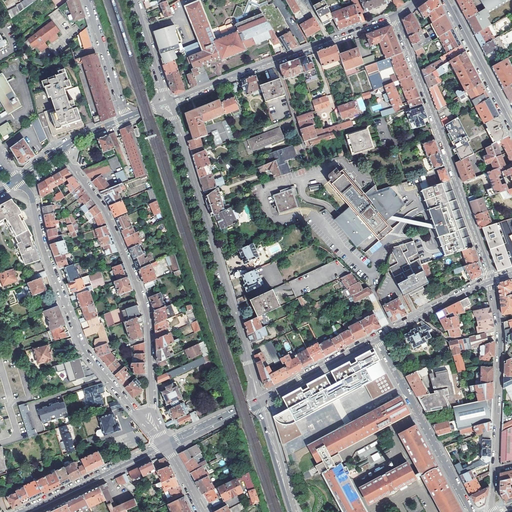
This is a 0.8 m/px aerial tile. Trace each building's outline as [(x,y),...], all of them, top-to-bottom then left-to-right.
[(25,0),(21,3),(24,10),(36,0),(25,0)] [(84,17),(78,0),(68,0),(58,8),(72,27),(75,24),(84,17)] [(283,0),(284,1),(286,0),(298,23),(302,21),(305,19),(294,0),(283,0)] [(301,0),(303,2),(304,2),(306,5),(307,5),(310,10),(314,8),(313,6),(309,0),(301,0)] [(324,0),(313,6),(314,8),(322,24),(329,20),(333,18),(331,14),(324,0)] [(361,14),(389,3),(387,0),(351,0),(353,5),(354,5),(361,23),(365,22),(361,14)] [(392,0),(396,9),(403,4),(400,0),(392,0)] [(431,14),(440,6),(439,5),(436,0),(430,0),(425,4),(431,14)] [(456,0),(461,9),(467,20),(478,13),(470,0),(456,0)] [(470,0),(478,13),(467,20),(468,21),(475,35),(488,28),(492,25),(487,17),(490,16),(488,13),(508,0),(470,0)] [(167,1),(160,3),(164,18),(173,16),(169,7),(167,1)] [(198,1),(187,6),(198,35),(197,35),(201,43),(184,50),(185,54),(187,58),(192,73),(193,73),(197,86),(209,81),(203,66),(221,59),(222,61),(246,51),(246,49),(271,38),(273,46),(280,43),(260,9),(259,9),(250,7),(246,17),(247,20),(243,21),(243,19),(245,19),(242,12),(237,9),(231,19),(234,21),(237,28),(222,34),(223,37),(214,41),(213,38),(198,1)] [(17,6),(7,11),(12,19),(24,10),(21,3),(16,5),(17,6)] [(282,46),(286,52),(300,46),(294,36),(293,37),(290,32),(288,33),(285,29),(288,27),(284,20),(277,8),(275,9),(272,4),(268,6),(267,5),(260,9),(280,43),(282,46)] [(425,4),(418,9),(423,20),(428,16),(431,14),(425,4)] [(353,5),(344,9),(350,27),(361,23),(354,5),(353,5)] [(444,14),(440,6),(431,14),(428,16),(432,23),(445,15),(444,14)] [(331,14),(333,18),(340,31),(350,27),(344,9),(331,14)] [(421,31),(412,14),(402,21),(408,35),(409,38),(416,34),(417,33),(420,31),(421,31)] [(447,20),(445,15),(432,23),(424,28),(429,37),(431,42),(438,38),(452,30),(447,20)] [(88,28),(84,17),(75,24),(81,33),(88,28)] [(305,19),(302,21),(303,24),(300,26),(306,37),(311,34),(312,36),(315,34),(314,32),(320,29),(314,18),(311,20),(309,17),(305,19)] [(58,31),(51,21),(36,32),(43,42),(48,39),(50,42),(57,38),(54,34),(58,31)] [(395,36),(391,26),(366,35),(370,46),(375,44),(379,43),(386,59),(401,53),(395,36)] [(94,46),(88,28),(81,33),(79,34),(84,49),(94,46)] [(488,28),(475,35),(480,45),(481,47),(493,40),(495,39),(495,38),(488,28)] [(447,54),(461,46),(457,38),(452,30),(438,38),(447,54)] [(415,51),(422,47),(431,42),(429,37),(422,41),(421,40),(424,39),(420,31),(417,33),(416,34),(418,42),(412,45),(413,47),(415,51)] [(43,42),(36,32),(24,42),(30,50),(33,48),(37,53),(46,46),(43,42)] [(418,42),(416,34),(409,38),(411,44),(412,46),(412,45),(418,42)] [(493,40),(481,47),(486,56),(498,49),(500,52),(505,48),(498,36),(495,38),(495,39),(493,40)] [(317,52),(322,67),(341,60),(340,56),(336,46),(317,52)] [(449,62),(465,53),(461,47),(461,46),(447,54),(440,58),(441,59),(443,65),(447,63),(445,59),(447,58),(449,62)] [(425,52),(422,47),(415,51),(417,57),(416,57),(418,61),(424,56),(423,53),(425,52)] [(341,60),(345,71),(364,64),(358,50),(340,56),(341,60)] [(373,90),(385,86),(393,83),(399,80),(411,76),(410,74),(401,53),(386,59),(376,63),(365,66),(367,72),(378,69),(379,71),(393,66),(397,76),(383,82),(380,73),(378,72),(368,76),(373,90)] [(458,98),(481,84),(474,70),(465,53),(449,62),(447,63),(443,65),(439,68),(439,69),(436,70),(439,76),(445,73),(446,73),(447,72),(447,71),(447,70),(447,69),(447,68),(448,68),(448,67),(448,66),(447,66),(450,64),(464,91),(461,93),(461,92),(461,91),(460,91),(460,92),(459,92),(459,91),(457,91),(456,92),(455,93),(458,98)] [(365,64),(375,60),(373,54),(363,58),(365,64)] [(90,79),(103,75),(96,55),(83,59),(90,79)] [(298,59),(303,73),(306,72),(308,77),(317,74),(312,62),(309,63),(306,56),(298,59)] [(499,63),(491,67),(503,89),(511,83),(511,67),(507,58),(499,63)] [(294,60),(279,66),(284,80),(291,77),(291,79),(296,77),(295,76),(303,73),(298,59),(294,60)] [(443,65),(441,59),(432,64),(435,71),(436,70),(439,69),(439,68),(443,65)] [(491,67),(499,63),(496,59),(489,63),(491,67)] [(166,75),(178,71),(175,62),(163,65),(165,70),(166,75)] [(435,71),(432,64),(423,70),(421,71),(424,76),(424,77),(435,71)] [(33,95),(38,117),(42,128),(49,126),(52,136),(70,130),(84,125),(78,108),(74,109),(73,106),(76,106),(74,100),(69,101),(65,89),(72,87),(70,80),(69,80),(65,69),(58,71),(60,75),(48,79),(48,80),(42,82),(44,88),(45,88),(46,90),(33,95)] [(424,77),(429,89),(436,85),(441,83),(438,77),(439,76),(436,70),(435,71),(424,77)] [(169,85),(181,81),(178,71),(166,75),(168,80),(169,85)] [(192,73),(187,75),(192,88),(197,86),(193,73),(192,73)] [(0,100),(8,115),(22,107),(3,74),(0,74),(0,100)] [(103,75),(90,79),(101,114),(114,109),(103,75)] [(255,75),(241,81),(243,85),(242,85),(243,86),(242,87),(244,92),(245,93),(246,92),(248,96),(253,93),(254,93),(253,92),(261,89),(260,86),(255,75)] [(399,80),(401,84),(404,93),(416,89),(415,87),(411,78),(411,76),(399,80)] [(280,79),(260,86),(261,89),(265,102),(285,95),(280,79)] [(181,81),(169,85),(171,89),(172,93),(176,95),(185,91),(181,81)] [(234,91),(238,90),(236,83),(230,85),(232,89),(232,91),(233,91),(233,92),(234,91)] [(393,83),(385,86),(387,93),(383,95),(385,102),(390,101),(393,108),(398,106),(402,104),(395,86),(393,83)] [(511,83),(503,89),(511,104),(511,103),(511,83)] [(481,84),(458,98),(460,101),(469,96),(475,107),(489,99),(482,86),(481,84)] [(436,85),(429,89),(429,91),(435,106),(437,111),(446,105),(436,85)] [(67,90),(72,101),(82,96),(77,86),(67,90)] [(408,102),(419,98),(419,96),(416,89),(404,93),(408,102)] [(328,107),(330,104),(327,96),(312,101),(315,109),(315,111),(328,107)] [(225,113),(225,115),(232,112),(233,112),(233,113),(234,114),(239,111),(240,110),(234,97),(221,103),(225,113)] [(410,108),(422,104),(420,99),(419,98),(408,102),(410,108)] [(489,99),(475,107),(484,124),(498,117),(489,99)] [(203,122),(225,113),(221,103),(220,100),(186,114),(194,140),(200,138),(207,136),(203,122)] [(344,105),(338,108),(342,119),(348,117),(349,119),(353,118),(353,116),(358,114),(353,102),(348,104),(344,105)] [(427,118),(423,107),(406,112),(412,129),(425,125),(423,120),(427,118)] [(395,113),(393,108),(380,112),(382,117),(395,113)] [(116,116),(114,109),(101,114),(103,121),(110,118),(116,116)] [(467,157),(485,148),(491,145),(508,136),(498,117),(484,124),(479,127),(470,110),(450,122),(444,125),(452,141),(455,146),(456,148),(454,149),(460,160),(467,157)] [(297,117),(301,129),(313,125),(315,125),(313,119),(314,118),(312,112),(297,117)] [(40,143),(47,140),(42,128),(38,117),(31,122),(40,143)] [(446,117),(441,120),(443,126),(444,125),(450,122),(446,117)] [(229,141),(235,139),(227,120),(222,122),(229,141)] [(333,133),(353,126),(351,121),(316,132),(317,138),(333,133)] [(13,131),(8,122),(0,126),(0,131),(3,137),(13,131)] [(273,124),(262,128),(264,134),(254,138),(248,140),(252,151),(259,148),(266,146),(275,142),(284,139),(278,123),(273,124)] [(132,125),(120,129),(137,178),(140,176),(148,173),(136,136),(133,129),(132,125)] [(313,125),(301,129),(305,142),(317,138),(316,132),(313,125)] [(367,127),(345,134),(352,155),(374,148),(367,127)] [(211,133),(212,134),(214,143),(215,146),(222,144),(218,130),(211,133)] [(114,132),(109,134),(115,148),(123,167),(127,166),(114,132)] [(305,142),(306,146),(311,144),(311,145),(336,138),(333,133),(317,138),(305,142)] [(103,153),(115,148),(109,134),(107,135),(97,139),(103,153)] [(422,144),(427,158),(428,157),(440,153),(439,152),(436,144),(433,136),(424,139),(426,143),(422,144)] [(498,147),(502,144),(507,154),(511,151),(511,143),(510,140),(508,136),(491,145),(496,159),(502,157),(498,147)] [(188,142),(190,150),(202,146),(200,138),(194,140),(188,142)] [(23,164),(35,156),(24,139),(11,148),(20,164),(23,164)] [(491,145),(485,148),(488,155),(488,156),(487,155),(483,157),(486,163),(489,162),(490,161),(491,161),(494,170),(500,168),(496,159),(491,145)] [(296,157),(292,146),(259,157),(262,166),(276,160),(281,175),(289,172),(286,162),(284,163),(283,161),(285,161),(296,157)] [(194,163),(197,170),(208,165),(210,165),(203,148),(200,149),(196,150),(191,152),(194,163)] [(501,172),(511,167),(511,151),(507,154),(508,157),(508,158),(510,162),(511,164),(510,166),(509,165),(506,167),(502,157),(496,159),(500,168),(501,172)] [(433,170),(444,166),(442,160),(440,153),(428,157),(433,170)] [(460,160),(455,163),(459,173),(463,183),(475,178),(467,157),(460,160)] [(115,169),(111,159),(83,170),(90,179),(101,174),(115,169)] [(276,160),(262,166),(259,167),(261,171),(261,172),(269,169),(272,170),(275,178),(281,176),(281,175),(276,160)] [(377,191),(375,186),(363,196),(342,171),(343,169),(339,164),(335,167),(336,169),(333,172),(329,175),(328,175),(328,176),(328,177),(328,178),(329,179),(330,180),(330,181),(328,182),(347,204),(345,206),(348,209),(338,217),(335,220),(338,224),(351,239),(353,241),(357,246),(359,244),(372,233),(374,235),(379,241),(389,233),(393,230),(387,224),(386,221),(389,219),(392,216),(405,205),(390,187),(377,191)] [(199,176),(199,179),(212,174),(208,165),(197,170),(199,176)] [(511,167),(501,172),(502,174),(503,176),(503,177),(504,178),(510,176),(511,179),(510,179),(511,181),(511,167)] [(59,172),(65,181),(67,180),(67,179),(73,176),(67,168),(61,171),(59,172)] [(448,177),(445,168),(437,171),(438,175),(426,179),(427,181),(429,187),(439,183),(449,180),(448,177)] [(486,191),(488,196),(502,192),(507,190),(508,190),(504,178),(499,180),(498,176),(502,174),(501,172),(500,168),(494,170),(485,174),(491,189),(486,191)] [(122,171),(116,173),(119,182),(126,179),(122,171)] [(58,173),(52,176),(58,185),(65,181),(59,172),(58,173)] [(111,188),(101,174),(90,179),(91,181),(99,191),(100,192),(111,188)] [(216,187),(216,189),(217,188),(224,183),(222,177),(214,180),(212,174),(199,179),(200,182),(204,193),(208,192),(209,191),(209,190),(216,187)] [(47,179),(45,180),(50,190),(52,189),(58,185),(52,176),(47,179)] [(67,179),(67,180),(69,184),(67,185),(71,193),(80,185),(79,184),(73,176),(67,179)] [(50,190),(45,180),(43,181),(38,184),(41,198),(51,191),(50,190)] [(455,196),(449,180),(439,183),(442,193),(424,200),(426,205),(427,207),(428,209),(451,201),(452,202),(458,204),(456,198),(455,196)] [(422,189),(429,187),(427,181),(420,183),(422,189)] [(110,205),(121,201),(118,193),(117,191),(120,189),(121,190),(125,188),(123,183),(111,188),(100,192),(109,204),(110,205)] [(442,193),(439,183),(429,187),(422,189),(421,190),(424,200),(442,193)] [(294,184),(279,189),(279,192),(271,194),(278,213),(298,207),(293,194),(296,193),(294,184)] [(85,192),(81,187),(75,191),(77,194),(75,196),(77,200),(86,193),(85,192)] [(147,190),(148,194),(150,200),(151,203),(157,200),(153,188),(147,190)] [(211,217),(215,215),(230,208),(229,206),(228,205),(227,205),(223,206),(222,202),(220,196),(222,195),(223,194),(222,192),(221,191),(219,192),(217,188),(216,189),(205,197),(206,199),(208,208),(211,215),(211,217)] [(506,198),(511,197),(510,195),(507,190),(502,192),(506,198)] [(56,201),(61,200),(64,197),(61,192),(59,193),(55,195),(56,196),(54,197),(56,200),(56,201)] [(82,207),(91,200),(87,195),(86,193),(77,200),(82,207)] [(477,200),(469,202),(470,204),(474,216),(487,212),(482,198),(477,200)] [(19,211),(21,210),(19,208),(15,204),(14,203),(12,199),(0,205),(1,207),(0,207),(0,221),(6,219),(7,222),(9,221),(21,243),(18,244),(20,247),(23,255),(25,255),(28,264),(41,260),(35,246),(31,237),(32,237),(24,221),(22,221),(20,218),(19,215),(20,215),(19,211)] [(86,213),(95,206),(94,205),(91,200),(82,207),(81,207),(86,213)] [(151,203),(150,204),(150,205),(149,206),(150,208),(152,208),(154,215),(161,212),(157,200),(151,203)] [(126,212),(121,201),(110,205),(110,207),(115,217),(126,212)] [(452,202),(451,201),(428,209),(433,225),(435,229),(442,250),(443,251),(444,257),(462,251),(473,247),(464,222),(458,221),(457,218),(461,213),(458,204),(452,202)] [(52,205),(43,207),(44,215),(53,212),(53,209),(55,209),(54,205),(52,206),(52,205)] [(95,206),(86,213),(84,215),(89,221),(92,218),(94,217),(100,212),(96,207),(95,206)] [(233,213),(230,208),(215,215),(222,230),(237,223),(235,218),(238,216),(236,211),(233,213)] [(46,221),(46,223),(57,220),(57,218),(55,219),(54,216),(53,212),(44,215),(46,221)] [(98,226),(105,223),(103,218),(100,212),(94,217),(98,226)] [(492,226),(487,212),(474,216),(479,228),(479,230),(482,229),(492,226)] [(132,226),(126,214),(116,219),(118,224),(121,230),(132,226)] [(433,225),(392,216),(389,219),(435,229),(433,225)] [(0,221),(0,228),(4,235),(9,237),(16,249),(20,247),(18,244),(21,243),(9,221),(7,222),(6,219),(0,221)] [(46,225),(47,230),(56,228),(59,227),(60,227),(58,220),(57,220),(46,223),(46,225)] [(497,272),(511,267),(496,224),(492,226),(482,229),(485,237),(493,260),(497,271),(497,272)] [(97,228),(96,229),(99,238),(110,234),(110,233),(106,225),(99,228),(97,228)] [(135,233),(132,226),(121,230),(124,236),(125,238),(135,233)] [(56,228),(47,230),(48,235),(49,237),(58,235),(56,228)] [(140,236),(138,232),(135,233),(125,238),(125,240),(130,249),(139,244),(142,243),(139,237),(140,236)] [(113,241),(110,234),(99,238),(101,244),(102,247),(103,246),(114,242),(113,241)] [(50,245),(64,240),(63,238),(59,239),(58,235),(49,237),(49,239),(50,245)] [(67,249),(64,240),(50,245),(51,247),(55,256),(64,253),(67,252),(66,249),(67,249)] [(397,283),(423,270),(422,265),(414,241),(393,247),(389,261),(388,261),(387,266),(397,283)] [(103,246),(107,255),(118,251),(115,244),(114,242),(103,246)] [(239,249),(239,250),(243,260),(243,261),(243,262),(244,263),(245,263),(248,270),(256,266),(254,259),(259,257),(257,253),(255,249),(253,243),(239,249)] [(142,252),(139,244),(130,249),(133,257),(134,259),(144,254),(145,253),(144,251),(142,252)] [(221,249),(224,257),(232,253),(229,246),(221,249)] [(467,266),(479,262),(478,260),(473,247),(462,251),(467,266)] [(68,266),(64,253),(55,256),(55,258),(60,269),(64,268),(68,266)] [(178,262),(175,253),(165,257),(168,266),(169,266),(171,265),(178,262)] [(150,265),(147,258),(145,258),(144,254),(134,259),(138,268),(138,270),(150,265)] [(25,255),(23,255),(19,257),(22,266),(28,264),(25,255)] [(289,282),(297,299),(299,298),(340,279),(350,274),(345,269),(345,268),(337,259),(332,262),(289,282)] [(150,265),(138,270),(143,283),(144,285),(153,281),(157,279),(152,267),(157,264),(156,262),(150,265)] [(171,265),(174,272),(180,269),(178,262),(171,265)] [(465,270),(471,282),(481,277),(483,273),(481,268),(479,262),(467,266),(453,270),(455,275),(460,273),(461,271),(465,270)] [(426,278),(428,277),(431,276),(427,263),(422,265),(423,270),(426,278)] [(68,266),(64,268),(69,282),(80,279),(77,272),(79,271),(78,269),(76,270),(75,264),(74,264),(68,266)] [(113,267),(116,276),(127,273),(125,269),(123,264),(117,266),(113,267)] [(229,274),(231,280),(242,276),(246,274),(244,269),(242,268),(234,272),(233,274),(233,273),(229,274)] [(13,269),(0,273),(0,279),(2,286),(17,280),(15,274),(16,274),(15,271),(14,271),(13,269)] [(246,274),(242,276),(246,284),(244,285),(247,292),(261,286),(261,285),(263,284),(261,278),(260,279),(256,269),(246,274)] [(426,278),(423,270),(397,283),(403,296),(412,292),(413,294),(418,291),(423,288),(422,287),(428,283),(427,281),(425,278),(426,278)] [(30,276),(32,281),(43,277),(47,276),(45,271),(30,276)] [(74,295),(89,290),(99,287),(100,286),(105,285),(102,277),(101,272),(95,274),(87,276),(82,278),(80,279),(69,282),(74,295)] [(343,280),(346,285),(348,287),(357,283),(351,274),(350,274),(340,279),(341,281),(343,280)] [(32,281),(27,283),(28,286),(26,287),(27,291),(26,292),(28,297),(32,295),(33,296),(48,291),(43,277),(32,281)] [(128,277),(117,281),(114,282),(115,285),(110,286),(112,293),(115,292),(117,291),(119,295),(131,291),(133,290),(130,283),(128,277)] [(511,284),(511,280),(500,283),(498,286),(500,298),(511,294),(511,284)] [(352,296),(362,290),(359,282),(357,283),(348,287),(343,290),(347,298),(352,296)] [(436,287),(431,290),(436,299),(441,297),(436,287)] [(374,304),(377,303),(372,293),(366,288),(362,290),(352,296),(355,302),(369,295),(374,304)] [(258,317),(270,311),(281,306),(273,289),(251,299),(250,300),(252,303),(258,317)] [(82,308),(94,304),(89,290),(74,295),(71,296),(72,300),(77,298),(81,308),(82,308)] [(18,300),(26,297),(23,291),(15,294),(18,300)] [(161,293),(149,298),(152,304),(154,311),(166,306),(164,302),(163,302),(161,298),(162,297),(161,293)] [(511,294),(500,298),(502,316),(511,313),(511,318),(511,294)] [(245,295),(237,298),(239,304),(248,299),(247,295),(245,295)] [(405,311),(406,310),(404,307),(403,308),(398,298),(383,306),(392,322),(400,318),(407,315),(405,311)] [(43,308),(45,311),(58,306),(57,301),(45,306),(46,307),(43,308)] [(446,309),(449,315),(451,314),(452,314),(455,313),(455,315),(460,313),(464,312),(459,302),(450,306),(446,309)] [(98,315),(95,308),(94,304),(82,308),(84,317),(79,319),(81,323),(98,316),(98,315)] [(126,321),(142,316),(141,310),(138,305),(122,311),(126,321)] [(166,306),(154,311),(155,317),(155,324),(167,320),(166,308),(168,307),(168,305),(166,306)] [(62,316),(58,306),(45,311),(44,311),(45,315),(48,316),(50,324),(49,326),(51,330),(62,326),(66,324),(62,316)] [(481,309),(475,310),(477,316),(478,320),(492,318),(491,313),(490,308),(490,307),(481,309)] [(197,321),(193,308),(188,310),(186,311),(190,324),(191,323),(197,321)] [(438,312),(436,314),(445,331),(448,330),(453,328),(450,317),(449,315),(446,309),(438,312)] [(388,324),(381,310),(378,312),(374,314),(381,328),(388,324)] [(247,332),(248,334),(263,327),(259,319),(271,314),(270,311),(258,317),(245,323),(247,332)] [(109,312),(103,314),(108,327),(115,325),(110,312),(109,312)] [(359,321),(359,322),(366,335),(374,331),(381,328),(374,314),(368,317),(368,316),(365,318),(365,319),(359,321)] [(87,333),(90,334),(98,331),(100,338),(95,340),(94,344),(96,348),(107,343),(109,342),(102,322),(100,323),(98,316),(81,323),(83,329),(86,329),(87,333)] [(131,341),(144,337),(140,324),(143,322),(142,316),(126,321),(125,322),(131,341)] [(457,316),(456,316),(450,317),(453,328),(453,329),(458,327),(460,327),(457,316)] [(172,317),(167,320),(155,324),(156,337),(156,339),(167,334),(166,331),(171,329),(168,322),(170,322),(171,321),(173,319),(172,317)] [(478,320),(478,323),(480,332),(488,330),(490,328),(492,327),(493,326),(492,318),(478,320)] [(511,319),(503,322),(504,329),(505,335),(511,331),(511,319)] [(200,330),(197,321),(191,323),(195,333),(200,330)] [(432,330),(421,321),(420,322),(422,327),(415,330),(415,329),(414,329),(413,329),(410,331),(410,332),(405,335),(408,342),(410,341),(414,348),(421,344),(422,345),(426,343),(426,342),(427,341),(426,340),(431,337),(428,332),(432,330)] [(335,325),(345,346),(347,345),(355,341),(348,328),(346,322),(343,324),(345,329),(346,328),(347,331),(343,332),(342,331),(342,330),(340,324),(338,323),(335,325)] [(359,322),(348,328),(355,341),(361,338),(366,335),(359,322)] [(338,336),(332,340),(337,351),(339,350),(345,346),(335,325),(333,326),(332,328),(335,333),(336,334),(337,334),(338,336)] [(48,331),(52,341),(70,336),(68,331),(65,332),(62,326),(51,330),(48,331)] [(248,334),(250,342),(261,338),(261,337),(268,335),(264,326),(263,327),(248,334)] [(448,330),(449,337),(455,337),(460,336),(458,327),(453,329),(453,328),(448,330)] [(470,337),(472,349),(474,348),(480,346),(494,341),(494,339),(494,332),(493,332),(470,337)] [(157,350),(166,346),(171,344),(175,343),(179,341),(179,340),(180,340),(179,337),(173,340),(170,333),(167,334),(156,339),(157,344),(157,350)] [(74,346),(71,338),(62,341),(63,347),(74,346)] [(114,342),(115,347),(126,343),(125,338),(114,342)] [(319,345),(325,357),(331,354),(337,351),(332,340),(331,338),(319,345)] [(468,350),(465,338),(457,340),(460,353),(468,350)] [(460,353),(457,340),(449,342),(451,349),(452,349),(453,355),(460,353)] [(280,358),(271,341),(265,344),(275,364),(281,361),(280,358)] [(494,341),(480,346),(480,352),(479,360),(489,360),(490,356),(494,356),(494,341)] [(134,345),(134,354),(144,353),(144,342),(134,345)] [(99,357),(111,353),(109,349),(107,343),(96,348),(99,357)] [(204,352),(205,355),(208,354),(206,346),(201,348),(199,343),(197,344),(202,353),(204,352)] [(307,350),(314,363),(316,362),(325,357),(319,345),(318,343),(307,349),(307,350)] [(190,359),(195,357),(198,355),(202,353),(197,344),(185,350),(190,359)] [(53,360),(49,345),(26,351),(27,356),(30,356),(29,353),(34,351),(36,357),(31,359),(33,365),(38,363),(38,364),(46,362),(51,360),(53,360)] [(158,363),(165,359),(174,355),(173,352),(170,354),(166,346),(157,350),(157,356),(158,363)] [(301,433),(297,425),(295,422),(298,420),(338,398),(364,384),(367,382),(375,397),(391,388),(382,372),(381,373),(378,367),(378,366),(376,361),(379,359),(373,348),(355,358),(356,361),(351,364),(349,361),(331,371),(336,382),(331,385),(325,374),(306,384),(308,387),(302,391),(300,387),(282,397),(288,409),(286,410),(284,411),(276,416),(273,417),(282,445),(302,435),(301,433)] [(296,355),(303,369),(312,364),(314,363),(307,350),(296,355)] [(256,360),(257,363),(261,361),(262,362),(266,360),(261,352),(254,355),(256,360)] [(116,359),(111,353),(99,357),(101,359),(107,367),(115,360),(116,359)] [(135,363),(145,363),(145,355),(144,353),(134,354),(135,363)] [(284,367),(289,376),(291,375),(303,369),(296,355),(295,353),(290,356),(289,354),(280,358),(281,361),(284,367)] [(453,355),(455,364),(458,373),(465,371),(460,353),(453,355)] [(205,355),(158,377),(158,384),(204,363),(211,360),(208,354),(205,355)] [(445,359),(447,366),(455,364),(453,355),(450,357),(445,359)] [(79,358),(56,366),(58,372),(66,370),(70,382),(85,378),(79,359),(79,358)] [(158,363),(158,369),(167,364),(165,359),(158,363)] [(382,372),(391,388),(394,387),(379,359),(376,361),(378,366),(378,367),(381,373),(382,372)] [(115,360),(107,367),(113,374),(115,375),(123,369),(115,360)] [(207,371),(210,370),(213,368),(211,360),(204,363),(207,371)] [(268,388),(273,385),(265,368),(265,367),(262,362),(261,361),(257,363),(260,375),(264,387),(268,388)] [(145,365),(145,363),(135,363),(131,363),(132,368),(133,367),(134,374),(138,374),(139,377),(146,377),(145,365)] [(458,373),(455,364),(447,366),(428,371),(429,374),(434,392),(429,393),(417,396),(424,409),(426,413),(453,407),(468,404),(466,398),(449,401),(447,389),(461,386),(458,373)] [(269,366),(265,367),(265,368),(273,385),(276,383),(289,376),(284,367),(272,373),(269,366)] [(125,367),(123,369),(115,375),(116,377),(122,384),(127,379),(130,376),(126,371),(128,370),(125,367)] [(410,383),(417,396),(429,393),(421,378),(429,374),(428,371),(427,367),(420,370),(416,371),(411,374),(406,376),(410,383)] [(469,383),(469,386),(493,382),(493,375),(493,367),(481,367),(481,373),(481,379),(469,383)] [(511,379),(511,377),(504,377),(503,379),(503,388),(505,387),(511,383),(511,379)] [(130,384),(127,379),(122,384),(133,397),(142,390),(138,385),(140,384),(140,382),(136,378),(130,384)] [(161,392),(167,405),(180,399),(183,398),(176,382),(165,387),(166,389),(161,392)] [(367,382),(364,384),(372,399),(375,397),(367,382)] [(478,401),(492,398),(492,390),(493,382),(469,386),(470,391),(476,391),(478,401)] [(101,383),(84,389),(90,407),(96,405),(97,407),(102,405),(99,393),(104,391),(103,389),(105,387),(101,383)] [(320,467),(323,474),(344,511),(365,511),(344,471),(340,464),(337,458),(334,453),(337,451),(365,437),(409,413),(410,413),(409,412),(400,397),(401,397),(400,396),(399,397),(393,400),(376,409),(356,420),(351,422),(308,445),(317,462),(320,467)] [(456,420),(433,425),(438,436),(460,430),(491,421),(492,410),(492,398),(478,401),(468,404),(453,407),(456,420)] [(165,423),(168,428),(175,424),(176,424),(175,421),(174,420),(187,414),(190,413),(190,412),(191,412),(191,411),(186,401),(182,402),(180,399),(167,405),(166,406),(168,409),(167,410),(169,413),(170,413),(173,420),(172,419),(165,423)] [(121,407),(117,401),(109,404),(111,410),(121,407)] [(68,415),(64,402),(38,410),(42,423),(68,415)] [(27,403),(19,405),(29,437),(37,434),(27,403)] [(196,411),(175,421),(176,424),(175,424),(176,425),(179,423),(180,424),(191,419),(193,422),(200,419),(196,411)] [(114,419),(112,413),(98,417),(102,429),(97,430),(95,433),(96,435),(99,437),(104,435),(113,433),(121,430),(118,423),(116,423),(114,419)] [(511,420),(502,426),(502,432),(511,426),(511,420)] [(491,421),(460,430),(461,434),(475,430),(477,435),(483,433),(491,430),(491,429),(491,421)] [(413,460),(419,472),(421,476),(440,511),(462,511),(458,504),(459,504),(458,503),(445,479),(445,478),(444,478),(441,472),(438,467),(439,466),(438,465),(437,466),(416,426),(417,425),(416,425),(415,424),(414,425),(400,433),(399,433),(399,434),(399,435),(400,435),(412,459),(412,460),(413,460)] [(65,425),(60,427),(68,452),(73,451),(71,443),(73,443),(69,433),(68,433),(65,425)] [(511,426),(502,432),(500,462),(510,460),(511,459),(511,426)] [(483,433),(483,440),(491,440),(491,430),(483,433)] [(481,459),(480,461),(482,466),(490,462),(490,454),(491,440),(483,440),(482,454),(484,455),(480,458),(481,459)] [(201,452),(199,449),(196,444),(179,453),(184,463),(189,470),(190,473),(206,465),(208,464),(206,460),(201,453),(201,452)] [(99,451),(81,460),(83,464),(87,473),(90,472),(105,464),(99,451)] [(337,458),(340,464),(343,462),(340,456),(337,451),(334,453),(337,458)] [(160,457),(152,461),(157,471),(170,465),(169,463),(165,459),(164,458),(160,457)] [(142,466),(139,467),(143,477),(153,473),(157,471),(152,461),(142,466)] [(482,466),(480,461),(478,461),(473,464),(472,465),(474,469),(482,466)] [(73,479),(87,473),(83,464),(79,467),(78,464),(75,465),(74,462),(69,465),(69,466),(65,468),(71,481),(73,479)] [(320,467),(317,462),(314,464),(315,467),(316,469),(319,473),(320,475),(323,474),(320,467)] [(416,479),(414,475),(408,463),(408,462),(407,462),(406,462),(390,471),(389,471),(389,472),(378,478),(378,477),(377,477),(377,478),(360,487),(360,486),(359,486),(360,487),(359,488),(360,488),(368,503),(368,504),(369,504),(370,504),(370,503),(415,479),(416,479)] [(457,471),(459,476),(471,471),(470,467),(469,466),(463,469),(459,463),(454,466),(457,471)] [(175,474),(170,465),(157,471),(153,473),(154,475),(158,473),(161,480),(158,482),(158,483),(175,476),(175,474)] [(195,482),(196,482),(208,476),(205,472),(209,471),(206,465),(190,473),(191,473),(194,479),(195,479),(195,480),(196,481),(195,482)] [(71,481),(65,468),(64,467),(55,471),(55,472),(62,485),(64,484),(71,481)] [(131,471),(129,472),(133,481),(143,477),(139,467),(134,469),(131,471)] [(511,470),(500,473),(500,481),(510,478),(511,477),(511,470)] [(459,476),(464,483),(475,477),(471,471),(459,476)] [(62,485),(55,472),(52,474),(45,477),(51,490),(56,488),(62,485)] [(246,479),(243,474),(237,478),(237,477),(218,487),(220,491),(224,500),(243,491),(238,480),(241,479),(242,481),(246,479)] [(122,475),(115,478),(118,485),(120,484),(122,485),(126,483),(122,475)] [(176,478),(175,476),(158,483),(160,487),(163,485),(166,491),(168,490),(180,485),(176,478)] [(202,495),(206,493),(206,492),(215,487),(208,476),(196,482),(197,484),(202,495)] [(45,493),(51,490),(45,477),(37,481),(43,494),(45,493)] [(464,483),(470,496),(481,489),(475,477),(464,483)] [(510,478),(500,481),(499,490),(500,493),(501,496),(503,498),(505,503),(511,500),(511,490),(511,491),(510,485),(511,484),(511,483),(510,478)] [(43,494),(37,481),(36,480),(24,487),(30,500),(33,499),(43,494)] [(246,484),(254,504),(260,501),(253,481),(249,482),(246,484)] [(126,483),(122,485),(132,493),(136,492),(140,490),(129,482),(126,483)] [(107,483),(99,486),(105,499),(111,511),(128,511),(127,510),(138,505),(134,496),(131,500),(116,507),(108,489),(109,488),(107,483)] [(167,498),(168,502),(184,494),(183,492),(180,485),(168,490),(170,494),(171,494),(172,496),(167,498)] [(86,493),(83,494),(89,506),(89,507),(105,499),(99,486),(86,493)] [(481,489),(470,496),(471,497),(476,507),(478,508),(479,508),(485,505),(487,498),(489,486),(481,489)] [(16,491),(16,493),(22,504),(24,503),(30,500),(24,487),(16,491)] [(216,493),(217,492),(220,491),(218,487),(215,488),(215,487),(206,492),(206,493),(213,507),(220,502),(218,498),(216,493)] [(22,504),(16,493),(8,497),(9,501),(8,501),(10,505),(11,504),(13,508),(15,508),(22,504)] [(69,501),(67,502),(71,511),(77,511),(89,506),(83,494),(69,501)] [(191,511),(186,499),(184,496),(168,504),(171,511),(191,511)] [(53,508),(50,510),(51,511),(71,511),(67,502),(53,508)] [(238,511),(246,508),(242,502),(229,509),(226,505),(221,508),(212,511),(238,511)]
